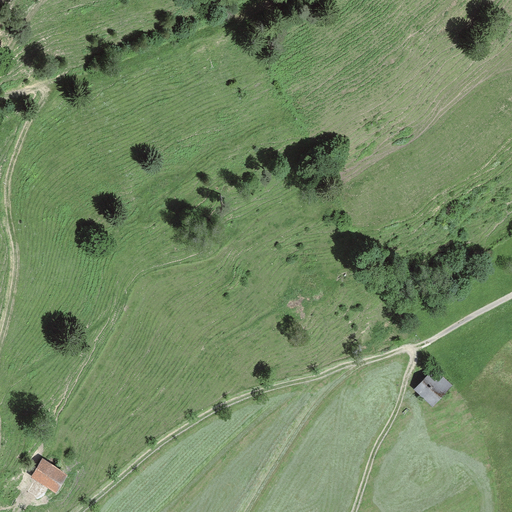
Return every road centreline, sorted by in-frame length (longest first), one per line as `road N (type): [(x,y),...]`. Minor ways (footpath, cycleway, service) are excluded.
road 1 (track): [(0,349),(13,271),(6,186),(18,142),(48,88),(0,97)]
road 2 (track): [(353,366),(217,409),(78,511)]
road 3 (track): [(48,88),(273,0)]
road 4 (track): [(353,366),(305,421),(248,511)]
road 5 (track): [(351,511),(413,350)]
